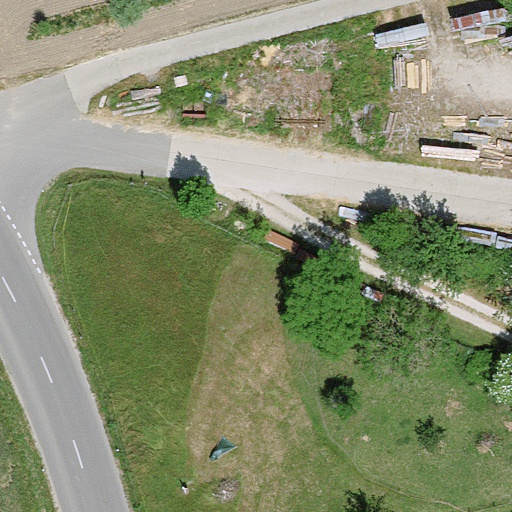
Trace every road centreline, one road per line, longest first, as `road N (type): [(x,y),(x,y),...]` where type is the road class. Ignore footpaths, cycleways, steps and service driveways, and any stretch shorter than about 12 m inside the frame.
road 1 (residential): [(511,208),(92,147),(40,147),(0,161)]
road 2 (tertiary): [(0,273),(51,373),(99,511)]
